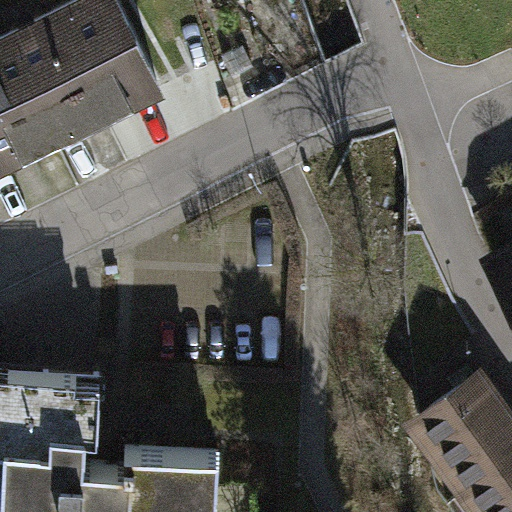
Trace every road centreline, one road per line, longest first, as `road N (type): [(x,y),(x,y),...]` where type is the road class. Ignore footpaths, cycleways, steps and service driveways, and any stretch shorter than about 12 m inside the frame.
road 1 (residential): [(0,270),(390,75)]
road 2 (residential): [(390,75),(451,229),(511,345)]
